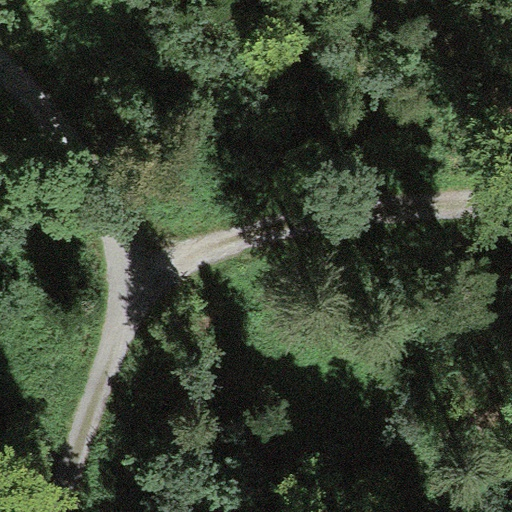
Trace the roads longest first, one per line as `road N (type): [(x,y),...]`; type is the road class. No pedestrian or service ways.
road 1 (track): [(511,213),(309,204),(129,305),(48,511)]
road 2 (track): [(0,88),(80,159),(129,305)]
